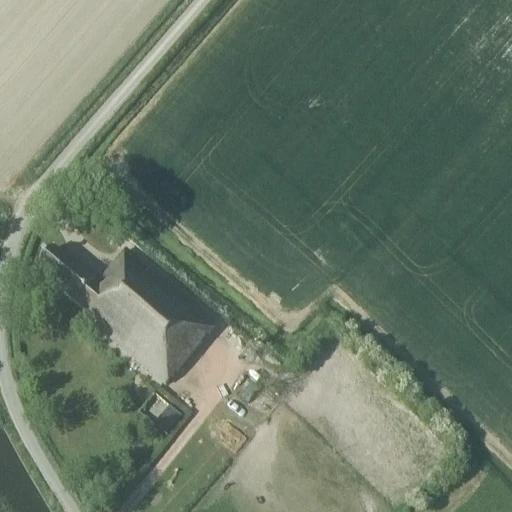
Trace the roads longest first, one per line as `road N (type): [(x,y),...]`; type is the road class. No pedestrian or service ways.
road 1 (unclassified): [(0,280),(40,184),(199,0)]
road 2 (unclassified): [(72,511),(19,423),(0,359)]
